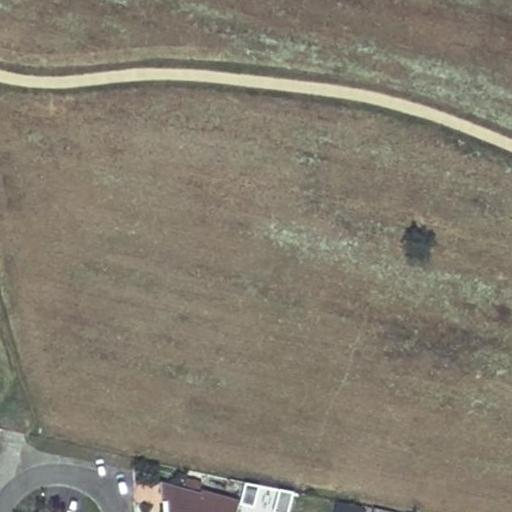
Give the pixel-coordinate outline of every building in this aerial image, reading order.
[(241,483),(231,481),(228,491),(239,493),(241,483)] [(242,506),(256,507),(258,485),(244,484),(242,506)] [(238,511),(241,505),(205,495),(204,498),(165,488),(165,511),(238,511)] [(289,511),(294,494),(280,490),(274,510),(280,511),(289,511)] [(360,511),(361,507),(339,502),(336,511),(360,511)]
